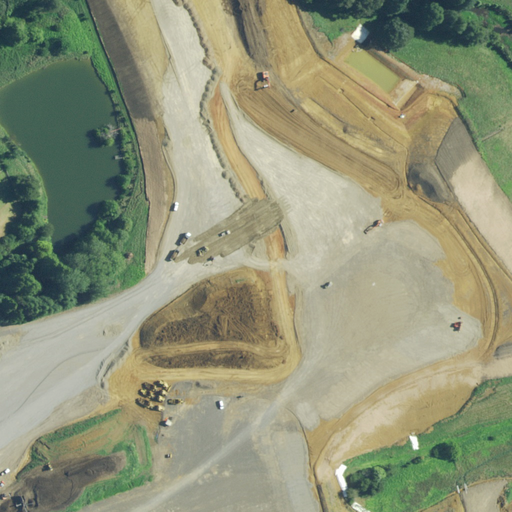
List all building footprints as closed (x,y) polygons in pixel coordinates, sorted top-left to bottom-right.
[(67,466),(54,471),(58,480),(70,475),(67,466)] [(46,469),(35,473),(41,490),(55,485),(52,477),(50,478),(46,469)] [(87,478),(73,484),(77,493),(91,487),(87,478)] [(125,478),(116,481),(120,495),(129,492),(125,478)] [(34,480),(8,490),(12,500),(38,489),(34,480)] [(93,492),(76,500),(79,507),(96,499),(93,492)] [(133,496),(121,500),(124,509),(131,507),(130,502),(135,500),(133,496)]
